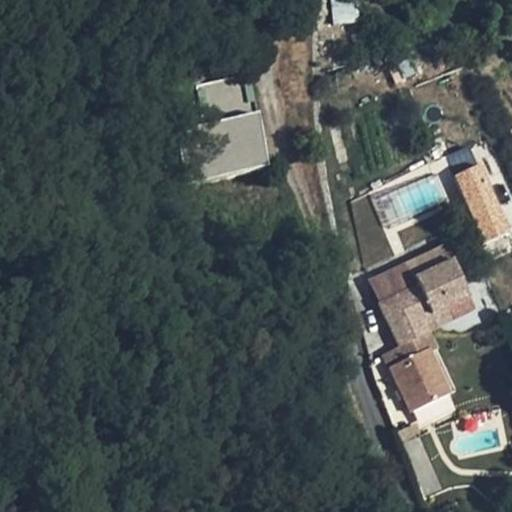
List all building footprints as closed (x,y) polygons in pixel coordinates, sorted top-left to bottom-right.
[(354,5),(333,0),(334,23),(356,22),(354,5)] [(272,170),(253,75),(197,86),(205,126),(178,131),(188,185),(272,170)] [(456,174),(478,164),(471,146),(448,156),(456,174)] [(509,232),(480,168),(456,178),(485,243),(509,232)] [(467,300),(444,248),(412,264),(417,277),(412,280),(416,289),(410,291),(381,306),(401,348),(385,356),(412,413),(449,395),(428,350),(434,347),(425,326),(423,320),(467,300)] [(416,289),(412,280),(406,283),(410,291),(416,289)] [(470,305),(467,300),(423,320),(425,326),(470,305)]
